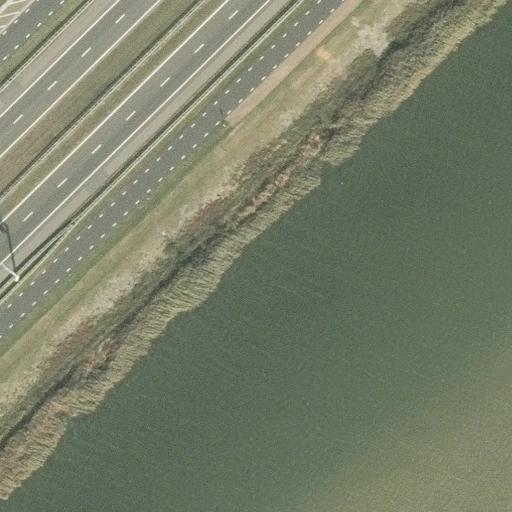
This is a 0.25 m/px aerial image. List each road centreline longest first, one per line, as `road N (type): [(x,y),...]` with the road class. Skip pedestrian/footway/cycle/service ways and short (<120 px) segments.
road 1 (unclassified): [(0,325),(330,0)]
road 2 (motorway): [(0,245),(249,0)]
road 3 (motorway): [(139,0),(0,137)]
